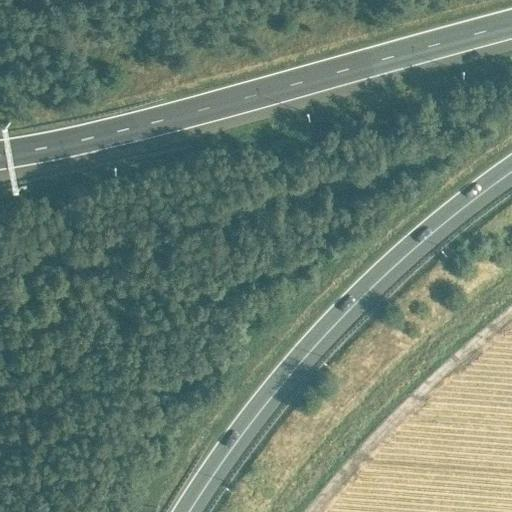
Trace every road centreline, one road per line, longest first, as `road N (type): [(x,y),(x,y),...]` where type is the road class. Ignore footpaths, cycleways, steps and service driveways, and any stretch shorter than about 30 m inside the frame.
road 1 (motorway): [(0,153),(511,23)]
road 2 (motorway): [(180,511),(263,396),(351,294),(511,162)]
